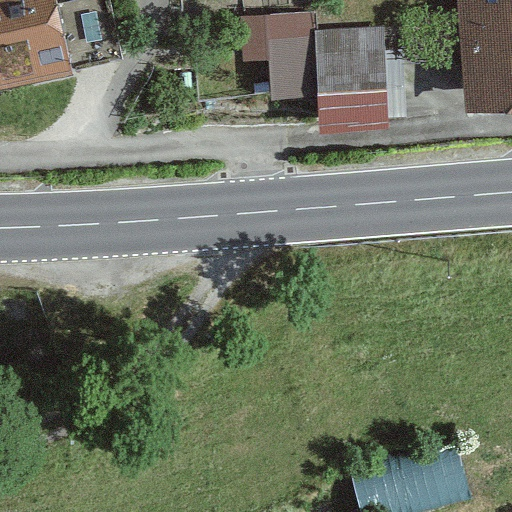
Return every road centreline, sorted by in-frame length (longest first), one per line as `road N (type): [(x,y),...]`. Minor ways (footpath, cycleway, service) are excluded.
road 1 (secondary): [(0,229),(511,193)]
road 2 (track): [(0,452),(106,418),(197,333),(253,214)]
